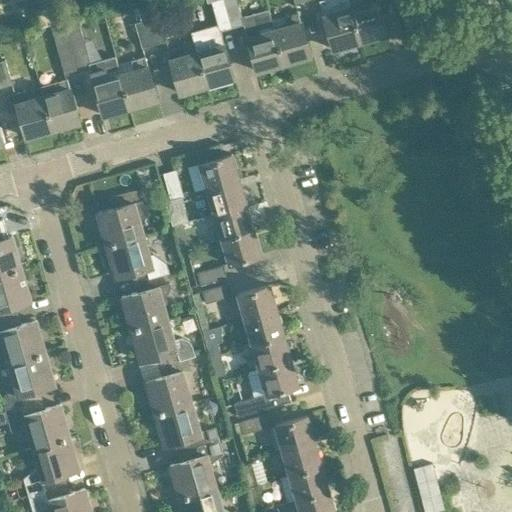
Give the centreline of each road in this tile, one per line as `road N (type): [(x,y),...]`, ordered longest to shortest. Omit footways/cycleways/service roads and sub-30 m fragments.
road 1 (residential): [(375,511),(260,112)]
road 2 (residential): [(132,511),(37,175)]
road 3 (residential): [(260,112),(492,43)]
road 4 (residential): [(37,175),(260,112)]
